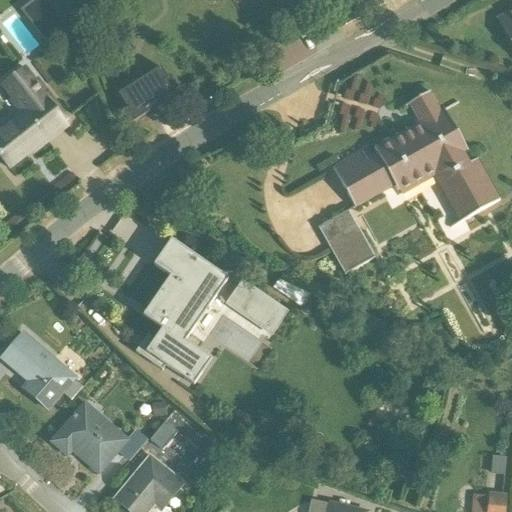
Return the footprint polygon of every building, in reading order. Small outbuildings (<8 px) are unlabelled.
[(64,26),(54,0),(33,0),(19,12),(43,43),(64,26)] [(511,9),(494,20),(511,52),(511,9)] [(0,129),(0,161),(8,171),(64,127),(65,129),(66,128),(63,124),(67,121),(37,81),(34,82),(24,69),(0,87),(0,88),(18,115),(0,129)] [(119,115),(127,128),(173,100),(163,84),(167,81),(160,70),(117,96),(126,110),(119,115)] [(360,154),(331,170),(354,212),(395,189),(400,198),(431,181),(456,225),(499,201),(476,160),(469,164),(464,156),(466,154),(442,110),(439,112),(429,94),(406,106),(416,125),(371,150),(374,155),(364,161),(360,154)] [(316,229),(343,277),(374,260),(347,212),(316,229)] [(225,281),(170,243),(152,268),(168,279),(141,318),(161,332),(153,343),(145,337),(134,355),(160,373),(163,368),(192,388),(210,362),(196,352),(200,346),(187,337),(225,281)] [(277,281),(271,290),(300,310),(309,297),(277,281)] [(287,314),(241,283),(224,308),(270,339),(287,314)] [(46,412),(74,380),(21,336),(0,361),(27,384),(22,391),(46,412)] [(47,445),(66,461),(71,456),(97,479),(118,455),(127,462),(144,443),(134,435),(128,441),(83,404),(47,445)] [(148,456),(111,502),(123,511),(152,511),(153,511),(154,511),(162,511),(184,485),(148,456)] [(491,459),(489,477),(503,478),(505,460),(491,459)] [(471,497),(470,511),(503,511),(506,498),(488,495),(487,499),(471,497)] [(363,511),(328,504),(327,504),(327,506),(309,502),(306,511),(363,511)]
